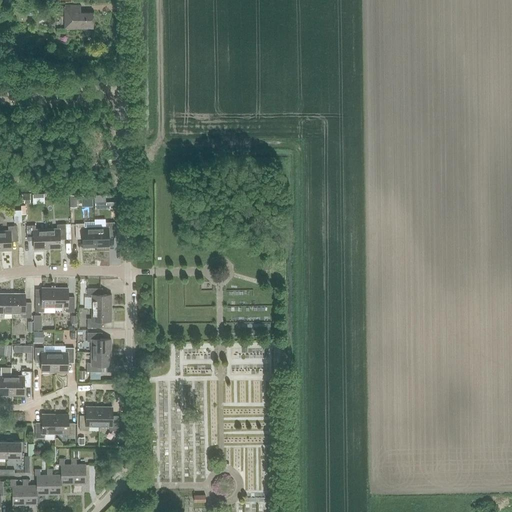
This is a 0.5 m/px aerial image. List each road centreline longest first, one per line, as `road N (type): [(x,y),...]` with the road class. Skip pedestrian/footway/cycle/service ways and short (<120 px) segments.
road 1 (residential): [(128,272),(124,0)]
road 2 (residential): [(0,408),(24,408),(75,388),(131,388)]
road 3 (residential): [(98,511),(129,473),(131,388)]
road 4 (residential): [(0,276),(128,272)]
